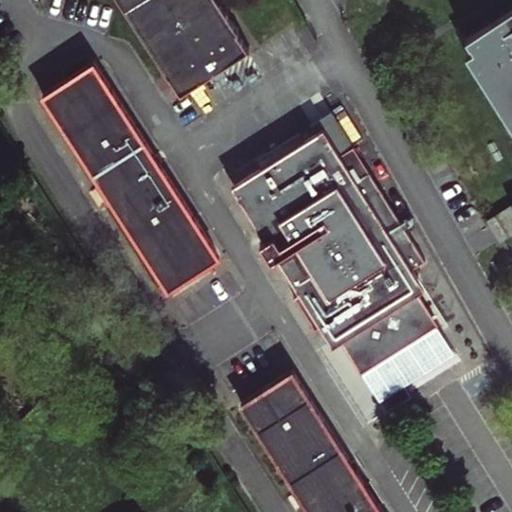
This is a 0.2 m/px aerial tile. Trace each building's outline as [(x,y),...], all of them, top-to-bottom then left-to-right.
[(114,0),(165,76),(179,96),(248,50),(239,37),(213,0),(114,0)] [(511,6),(511,5),(505,9),(466,34),(462,37),(470,50),(465,53),(511,126),(511,202),(487,219),(501,241),(511,233),(511,6)] [(43,95),(168,291),(219,258),(93,62),(43,95)] [(427,263),(357,146),(337,158),(319,128),(242,175),(274,229),(263,236),(274,254),(287,246),(309,283),(295,291),(315,324),(332,314),(339,326),(336,328),(380,403),(459,356),(420,294),(427,290),(415,271),(427,263)] [(234,404),(302,511),(386,511),(293,366),(234,404)]
